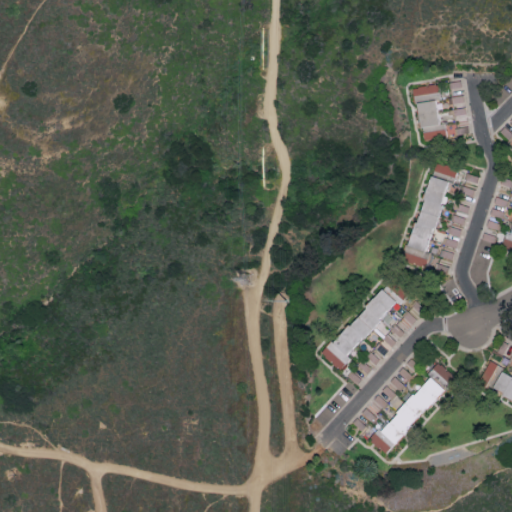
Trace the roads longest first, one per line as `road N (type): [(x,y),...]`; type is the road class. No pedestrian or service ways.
road 1 (residential): [(490,320),(462,280),(496,174),(474,76)]
road 2 (residential): [(335,429),(428,332),(490,320)]
road 3 (track): [(255,493),(92,468)]
